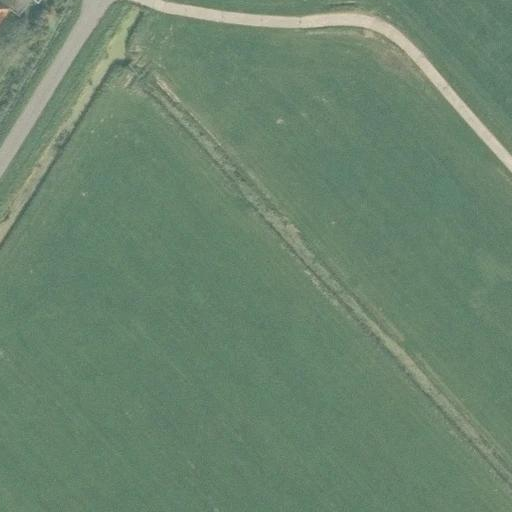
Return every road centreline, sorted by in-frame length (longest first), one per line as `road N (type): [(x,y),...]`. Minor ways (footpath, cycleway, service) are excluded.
road 1 (track): [(116,0),(183,22),(380,35),(511,174)]
road 2 (unclassified): [(0,167),(101,0)]
